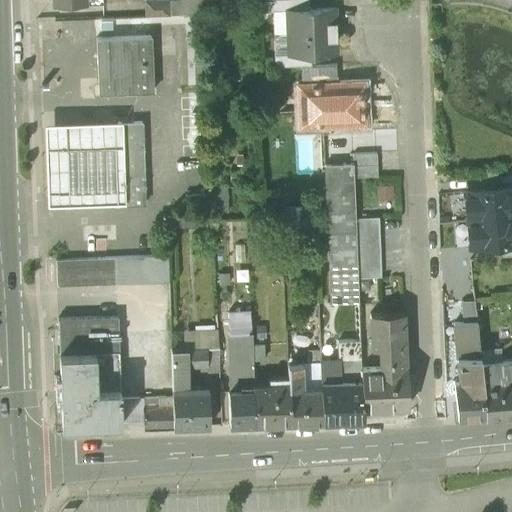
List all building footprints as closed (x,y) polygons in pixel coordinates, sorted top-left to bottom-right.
[(202,0),(176,0),(177,15),(203,14),(202,0)] [(307,0),(271,0),(272,9),(286,9),(308,8),(307,0)] [(167,1),(145,2),(145,16),(167,15),(167,1)] [(308,8),(286,9),(287,31),(335,29),(334,7),(308,8)] [(335,29),(287,31),(288,53),(310,52),(335,51),(335,29)] [(150,36),(95,38),(97,94),(152,92),(150,36)] [(288,53),(274,53),(274,65),(300,64),(310,64),(310,52),(288,53)] [(310,64),(300,64),(301,116),(316,116),(316,124),(363,122),(362,80),(335,81),(334,63),(310,64)] [(65,123),(44,124),(47,205),(69,204),(106,203),(119,202),(116,123),(121,123),(120,121),(101,122),(65,123)] [(141,122),(121,123),(124,202),(119,202),(119,206),(144,205),(141,122)] [(376,152),(352,153),(352,163),(352,165),(376,164),(376,152)] [(352,163),(324,164),(331,342),(337,342),(359,341),(356,278),(354,218),(353,177),(352,165),(352,163)] [(376,164),(352,165),(353,177),(377,176),(376,164)] [(511,215),(511,187),(465,192),(467,220),(511,215)] [(206,195),(184,196),(184,207),(206,207),(206,195)] [(193,214),(165,217),(166,229),(194,228),(193,214)] [(511,215),(467,220),(470,248),(501,245),(511,244),(511,215)] [(378,217),(354,218),(356,278),(380,277),(378,217)] [(502,257),(511,255),(511,244),(501,245),(502,257)] [(167,256),(115,258),(116,284),(168,282),(167,256)] [(115,258),(55,260),(56,286),(116,284),(115,258)] [(474,302),(462,303),(463,323),(475,322),(474,302)] [(402,313),(370,314),(371,348),(379,348),(380,368),(360,369),(360,381),(361,408),(374,407),(374,408),(406,406),(405,373),(404,373),(402,313)] [(117,317),(57,319),(58,353),(118,351),(117,317)] [(463,323),(453,324),(458,372),(459,372),(460,381),(481,380),(480,372),(475,322),(463,323)] [(250,334),(229,334),(231,391),(253,390),(250,334)] [(183,340),(184,349),(206,348),(218,347),(217,338),(183,340)] [(359,341),(337,342),(339,381),(360,381),(360,369),(359,341)] [(206,348),(206,366),(207,372),(218,371),(218,347),(206,348)] [(206,366),(206,348),(184,349),(185,367),(206,366)] [(184,349),(170,349),(171,367),(185,367),(184,349)] [(118,351),(58,353),(60,425),(120,423),(118,351)] [(301,364),(287,364),(288,389),(302,388),(301,364)] [(185,367),(171,367),(171,387),(181,387),(185,379),(185,367)] [(511,369),(480,372),(481,380),(484,416),(511,413),(511,369)] [(460,381),(453,382),(457,418),(484,416),(481,380),(460,381)] [(339,381),(320,382),(320,388),(321,422),(322,422),(362,421),(361,408),(360,381),(339,381)] [(181,387),(171,387),(172,407),(173,427),(208,426),(207,386),(181,387)] [(302,388),(288,389),(290,423),(322,422),(321,422),(320,388),(302,388)] [(288,389),(253,390),(254,424),(290,423),(288,389)] [(231,391),(227,391),(228,425),(254,424),(253,390),(231,391)] [(172,407),(143,408),(144,428),(173,427),(172,407)]
